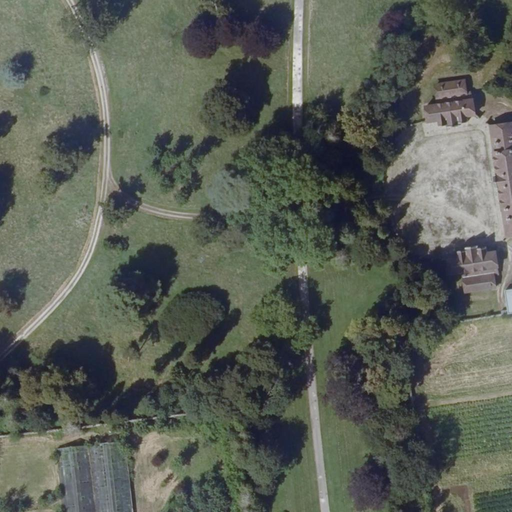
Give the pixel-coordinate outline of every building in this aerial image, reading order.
[(474,116),(482,115),(481,100),(480,100),(479,94),(474,95),(472,81),(455,84),(455,85),(443,87),(446,106),(433,107),(436,122),(446,121),(446,126),(455,125),(455,128),(467,126),(467,123),(475,122),(474,116)] [(511,206),(511,124),(499,126),(506,175),(504,176),(506,190),(509,190),(511,206)] [(506,267),(507,267),(505,253),(496,254),(495,248),(487,250),(487,247),(474,249),(475,252),(466,253),(467,259),(459,260),(461,276),(473,274),(477,292),(488,290),(488,291),(506,288),(503,274),(507,273),(506,267)] [(248,511),(260,511),(248,410),(119,424),(117,424),(118,436),(236,423),(248,511)] [(135,511),(134,500),(148,498),(141,441),(95,447),(104,511),(135,511)] [(104,511),(95,447),(73,450),(80,511),(104,511)] [(135,511),(149,511),(148,498),(134,500),(135,511)]
